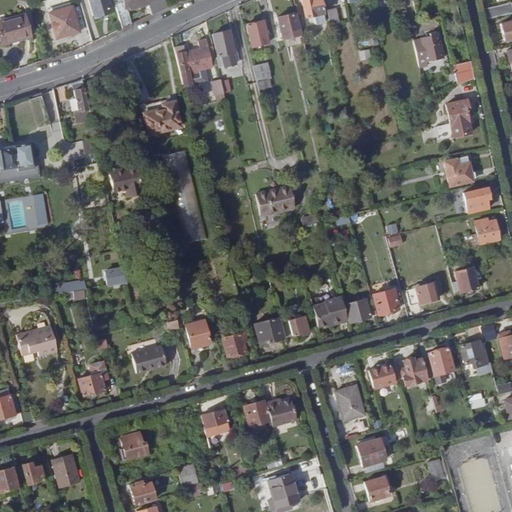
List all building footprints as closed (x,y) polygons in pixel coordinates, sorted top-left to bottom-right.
[(110,10),(115,9),(112,0),(88,0),(93,16),(111,11),(110,10)] [(151,14),(165,8),(162,0),(112,0),(115,9),(121,29),(122,28),(131,24),(127,11),(126,11),(125,8),(146,1),(151,14)] [(299,0),(304,17),(321,13),(318,0),(299,0)] [(511,2),(483,9),(485,20),(511,13),(511,2)] [(79,32),(71,6),(48,13),(56,39),(79,32)] [(336,8),(326,8),(327,25),(337,24),(336,8)] [(401,22),(408,20),(406,10),(399,12),(401,22)] [(299,35),(294,13),(277,17),(282,39),(299,35)] [(30,36),(24,14),(0,20),(0,38),(2,44),(30,36)] [(404,30),(410,29),(408,20),(401,22),(403,29),(404,30)] [(268,42),(262,21),(245,25),(251,47),(268,42)] [(511,21),(499,24),(503,41),(511,39),(511,21)] [(235,64),(234,58),(233,53),(234,53),(233,48),(236,48),(234,38),(231,39),(229,30),(212,34),(217,57),(220,56),(221,61),(223,67),(235,64)] [(413,40),(419,67),(427,65),(426,61),(443,57),(437,31),(428,33),(429,35),(420,37),(420,38),(413,40)] [(170,38),(182,85),(190,83),(188,75),(198,72),(198,70),(211,67),(207,47),(205,39),(196,41),(198,49),(183,52),(178,34),(170,38)] [(207,47),(211,67),(216,66),(216,63),(212,46),(207,47)] [(252,66),(256,81),(257,86),(270,83),(272,83),(268,62),(252,66)] [(454,74),(472,70),(470,62),(452,66),(454,74)] [(456,85),(474,79),(472,70),(454,74),(456,85)] [(82,79),(73,83),(78,110),(74,112),(74,113),(89,110),(87,99),(82,79)] [(213,95),(223,92),(220,79),(210,81),(213,95)] [(270,83),(257,86),(261,101),(273,98),(270,83)] [(65,85),(57,88),(60,102),(69,100),(65,85)] [(88,98),(95,97),(92,86),(86,88),(88,98)] [(89,110),(90,115),(98,114),(95,97),(88,98),(87,99),(89,110)] [(445,104),(452,137),(469,134),(465,111),(468,110),(465,99),(445,104)] [(140,108),(142,114),(162,109),(161,105),(160,101),(142,105),(140,108)] [(142,114),(147,135),(179,127),(173,102),(161,105),(162,109),(142,114)] [(76,124),(91,120),(90,115),(89,110),(74,113),(76,124)] [(444,124),(434,126),(436,137),(446,135),(444,124)] [(97,149),(95,139),(82,142),(84,152),(97,149)] [(0,168),(16,166),(16,170),(32,167),(28,142),(0,146),(0,168)] [(163,151),(164,164),(185,162),(184,149),(163,151)] [(443,162),(448,186),(471,181),(467,164),(456,166),(455,159),(443,162)] [(116,173),(120,190),(126,189),(128,198),(142,195),(136,166),(124,168),(125,171),(116,173)] [(113,192),(120,190),(116,173),(109,174),(113,192)] [(170,182),(183,242),(204,238),(190,178),(170,182)] [(281,187),(286,208),(293,207),(288,185),(281,187)] [(259,215),(286,208),(281,187),(254,193),(259,215)] [(486,188),(462,194),(467,214),(487,209),(486,204),(489,203),(486,188)] [(301,226),(318,222),(317,216),(300,220),(301,226)] [(347,216),(335,220),(337,226),(349,223),(347,216)] [(473,222),(478,243),(497,239),(493,221),(482,224),(481,220),(473,222)] [(387,234),(397,231),(394,222),(384,225),(387,234)] [(403,238),(392,240),(395,249),(406,246),(403,238)] [(448,273),(453,294),(477,288),(472,267),(448,273)] [(106,285),(126,282),(123,268),(104,271),(106,285)] [(47,288),(48,295),(50,294),(81,289),(85,289),(84,281),(79,282),(79,280),(56,284),(56,287),(47,288)] [(435,287),(433,282),(414,287),(414,288),(405,291),(409,305),(418,303),(438,298),(435,287)] [(392,288),(371,295),(377,314),(397,309),(392,288)] [(311,305),(316,326),(324,323),(330,322),(331,325),(346,321),(339,298),(333,299),(311,305)] [(348,322),(375,315),(372,303),(366,305),(364,299),(343,304),(348,322)] [(279,322),(283,337),(291,335),(291,336),(307,332),(302,316),(288,320),(287,320),(279,322)] [(258,344),(283,337),(279,322),(278,317),(253,323),(258,344)] [(209,343),(203,319),(184,324),(190,348),(209,343)] [(168,330),(178,327),(176,320),(166,323),(168,330)] [(50,323),(14,333),(20,355),(36,350),(38,355),(57,350),(50,323)] [(507,331),(496,334),(503,358),(511,355),(511,334),(508,335),(507,331)] [(239,333),(221,338),(226,356),(244,351),(239,333)] [(96,341),(98,348),(107,345),(105,338),(96,341)] [(477,341),(458,346),(464,363),(470,362),(472,367),(486,363),(483,353),(480,354),(477,341)] [(158,346),(127,354),(132,374),(163,365),(158,346)] [(421,362),(426,380),(433,378),(433,375),(452,370),(446,348),(427,353),(429,360),(421,362)] [(404,386),(426,380),(421,362),(420,359),(412,361),(412,358),(402,361),(404,368),(406,375),(402,376),(404,386)] [(388,365),(367,370),(372,388),(394,382),(388,365)] [(98,373),(76,379),(81,396),(103,390),(98,373)] [(497,393),(511,390),(510,381),(495,384),(497,393)] [(359,408),(353,386),(334,391),(340,413),(359,408)] [(0,418),(20,413),(14,393),(8,394),(0,396),(0,418)] [(470,406),(481,405),(480,393),(469,394),(470,406)] [(511,398),(503,401),(507,418),(511,417),(511,398)] [(264,404),(263,400),(242,406),(248,427),(269,421),(264,404)] [(269,421),(270,427),(294,421),(289,401),(280,403),(274,405),(272,401),(264,404),(269,421)] [(200,415),(204,429),(209,428),(208,426),(225,421),(222,409),(200,415)] [(208,426),(209,428),(209,430),(226,425),(225,421),(208,426)] [(118,449),(121,459),(145,453),(142,443),(140,444),(137,433),(119,437),(122,448),(118,449)] [(379,439),(354,446),(360,468),(385,461),(379,439)] [(70,455),(51,460),(58,486),(77,481),(70,455)] [(438,459),(427,462),(432,480),(442,477),(442,475),(444,474),(441,461),(439,462),(438,459)] [(15,467),(19,482),(25,480),(26,484),(43,479),(39,465),(32,467),(30,462),(21,465),(15,467)] [(179,486),(197,481),(193,464),(175,469),(179,486)] [(11,467),(0,470),(0,490),(16,487),(11,467)] [(275,509),(289,505),(298,502),(295,492),(294,493),(288,474),(275,478),(267,480),(273,502),(275,509)] [(382,477),(363,482),(368,502),(388,496),(382,477)] [(135,487),(128,488),(133,504),(153,499),(149,482),(141,485),(140,481),(134,483),(135,487)] [(181,493),(189,491),(196,488),(195,484),(180,489),(181,493)] [(204,492),(203,486),(199,488),(196,488),(189,491),(191,496),(204,492)] [(270,511),(285,511),(291,511),(289,505),(275,509),(273,502),(267,503),(270,511)]
